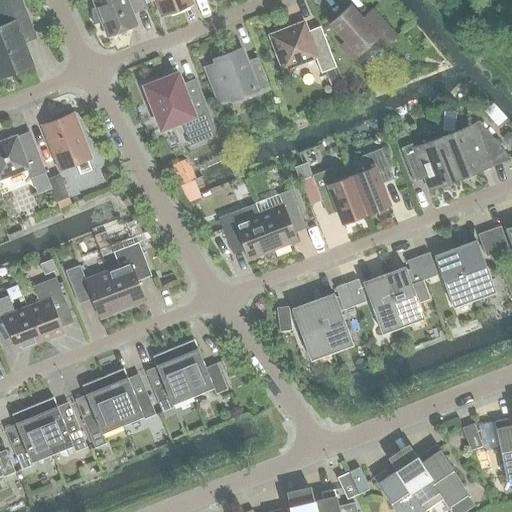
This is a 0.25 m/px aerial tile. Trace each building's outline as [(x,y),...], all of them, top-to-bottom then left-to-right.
[(0,0),(0,77),(1,78),(0,76),(28,65),(29,67),(30,66),(18,37),(20,36),(20,34),(16,22),(28,18),(20,0),(0,0)] [(91,0),(95,9),(91,10),(92,24),(100,21),(106,36),(136,25),(130,10),(145,5),(143,0),(91,0)] [(155,0),(161,15),(190,4),(188,0),(155,0)] [(349,6),(329,24),(344,41),(339,45),(351,59),(375,38),(384,47),(395,37),(371,10),(370,11),(374,15),(364,23),(349,6)] [(302,24),(270,36),(282,68),(314,56),(320,73),(324,71),(333,68),(335,67),(320,30),(307,35),(302,24)] [(215,63),(204,67),(218,102),(230,98),(231,101),(268,86),(257,57),(245,62),(240,48),(213,59),(215,63)] [(333,68),(324,71),(329,85),(338,81),(333,68)] [(143,86),(160,130),(180,122),(190,145),(216,135),(194,79),(181,84),(179,79),(171,83),(169,76),(143,86)] [(72,114),(42,126),(59,170),(89,158),(72,114)] [(479,122),(444,136),(460,177),(509,158),(479,122)] [(15,136),(0,142),(0,179),(26,170),(30,178),(43,173),(35,150),(22,155),(15,136)] [(460,177),(444,136),(413,148),(411,144),(400,148),(413,182),(423,178),(428,190),(460,177)] [(364,170),(350,176),(365,214),(388,205),(378,179),(391,174),(381,148),(359,157),(364,170)] [(172,165),(180,185),(194,179),(186,159),(172,165)] [(341,223),(365,214),(350,176),(336,182),(330,168),(311,176),(321,201),(331,197),(341,223)] [(58,174),(46,178),(59,208),(70,204),(58,174)] [(278,195),(254,204),(257,213),(272,251),(296,241),(288,219),(302,214),(292,189),(278,195)] [(230,213),(217,218),(227,243),(239,238),(247,260),(272,251),(257,213),(254,204),(230,213)] [(499,226),(488,230),(496,253),(508,249),(499,226)] [(496,253),(488,230),(477,235),(485,257),(496,253)] [(475,240),(454,248),(457,256),(473,299),(494,291),(475,240)] [(106,271),(121,309),(144,300),(136,281),(150,276),(137,242),(112,252),(118,267),(106,271)] [(454,248),(433,256),(452,307),(473,299),(457,256),(454,248)] [(428,253),(417,257),(425,279),(436,275),(428,253)] [(417,257),(406,261),(409,268),(414,283),(421,280),(425,279),(417,257)] [(121,309),(106,271),(84,280),(78,265),(64,271),(77,304),(91,299),(98,318),(121,309)] [(404,267),(383,275),(386,283),(402,326),(423,318),(417,303),(428,298),(421,280),(414,283),(409,268),(405,270),(404,267)] [(383,275),(362,282),(381,333),(402,326),(386,283),(383,275)] [(38,303),(26,308),(39,341),(62,332),(51,305),(63,300),(54,278),(32,286),(38,303)] [(357,279),(346,284),(354,306),(365,302),(357,279)] [(346,284),(335,288),(337,295),(343,310),(354,306),(346,284)] [(16,350),(39,341),(26,308),(13,312),(7,296),(4,297),(0,288),(0,325),(5,323),(16,350)] [(332,293),(311,301),(329,349),(330,352),(351,344),(350,341),(339,311),(343,310),(337,295),(334,296),(332,293)] [(311,301),(291,309),(309,360),(330,352),(329,349),(311,301)] [(287,307),(276,308),(279,332),(291,330),(287,307)] [(171,348),(175,357),(191,395),(212,387),(215,394),(226,389),(215,364),(204,368),(192,340),(171,348)] [(191,395),(175,357),(171,348),(151,357),(163,385),(151,390),(161,412),(173,407),(171,403),(191,395)] [(101,377),(105,386),(121,424),(141,415),(143,419),(154,415),(145,392),(134,397),(122,369),(101,377)] [(121,424),(105,386),(101,377),(81,386),(92,414),(81,419),(94,448),(105,443),(101,432),(121,424)] [(31,406),(35,415),(51,453),(71,444),(74,452),(85,447),(75,421),(64,426),(52,397),(31,406)] [(30,461),(51,453),(35,415),(31,406),(10,414),(22,443),(11,447),(21,469),(32,465),(30,461)] [(507,419),(493,422),(505,480),(511,478),(511,434),(510,435),(507,419)] [(479,446),(470,425),(458,429),(467,451),(479,446)] [(407,444),(387,458),(394,469),(395,470),(400,478),(401,478),(419,505),(419,504),(424,511),(442,499),(437,492),(438,492),(424,471),(425,471),(419,463),(415,456),(407,444)] [(427,458),(419,463),(425,471),(424,471),(438,492),(437,492),(442,499),(447,507),(467,494),(435,445),(423,452),(427,458)] [(0,473),(1,473),(2,477),(14,472),(4,450),(0,451),(0,473)] [(487,455),(478,457),(480,468),(489,467),(487,455)] [(358,467),(347,472),(357,494),(368,489),(358,467)] [(384,470),(372,478),(395,511),(424,511),(419,504),(419,505),(401,478),(400,478),(395,470),(388,475),(384,470)] [(346,499),(357,494),(347,472),(336,477),(346,499)] [(309,486),(285,492),(289,505),(290,511),(314,511),(314,510),(315,510),(313,501),(312,499),(309,486)] [(321,499),(313,501),(315,510),(314,510),(314,511),(354,511),(353,503),(337,507),(333,489),(320,493),(321,499)]
